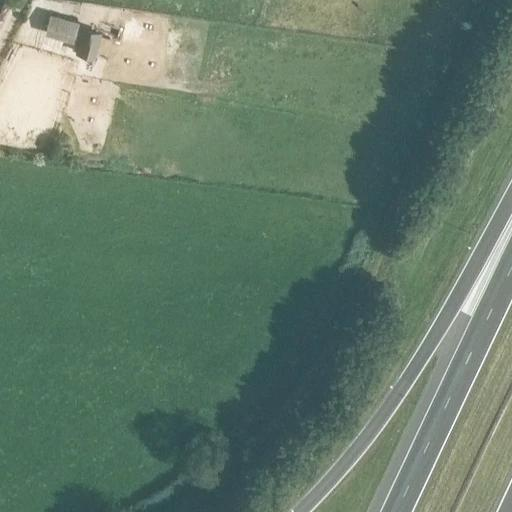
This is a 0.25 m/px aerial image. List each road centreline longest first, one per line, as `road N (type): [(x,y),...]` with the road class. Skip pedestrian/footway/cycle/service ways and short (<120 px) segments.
road 1 (motorway): [(511,203),(424,360),(304,511)]
road 2 (motorway): [(511,273),(400,511)]
